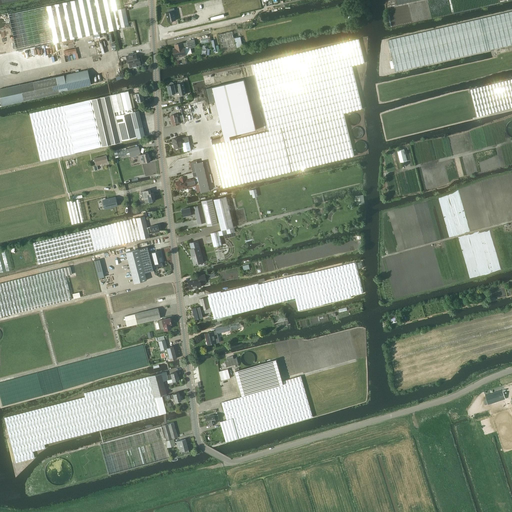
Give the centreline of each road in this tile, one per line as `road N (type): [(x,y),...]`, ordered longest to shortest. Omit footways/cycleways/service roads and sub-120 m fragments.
road 1 (residential): [(225,459),(196,436),(159,142),(151,0)]
road 2 (residential): [(225,459),(434,403),(511,371)]
road 3 (track): [(391,359),(511,326)]
